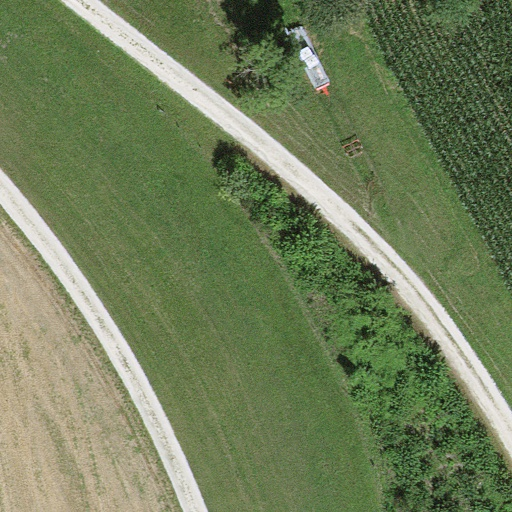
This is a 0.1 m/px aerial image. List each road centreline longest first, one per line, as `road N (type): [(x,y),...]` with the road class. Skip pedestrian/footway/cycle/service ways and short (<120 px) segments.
road 1 (track): [(78,0),(401,270),(511,452)]
road 2 (track): [(191,511),(179,475),(80,302),(0,203)]
